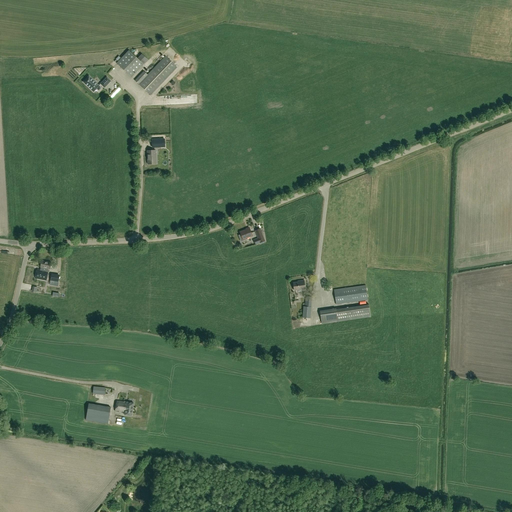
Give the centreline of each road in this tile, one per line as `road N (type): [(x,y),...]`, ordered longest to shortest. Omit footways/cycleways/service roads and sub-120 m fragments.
road 1 (unclassified): [(28,245),(161,239),(216,227),(511,110)]
road 2 (unknown): [(0,364),(119,385)]
